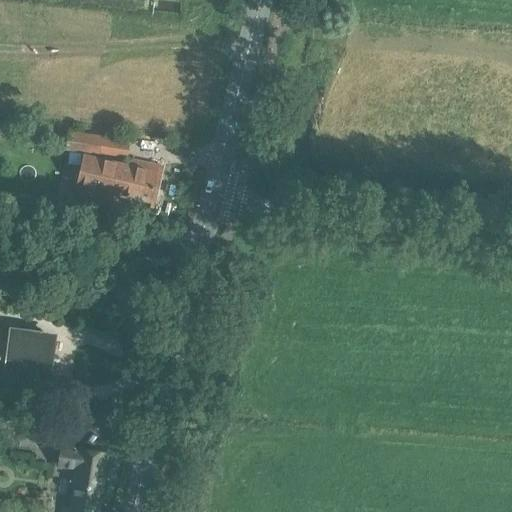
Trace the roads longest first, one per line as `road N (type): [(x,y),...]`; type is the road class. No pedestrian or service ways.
road 1 (unclassified): [(511,230),(216,208)]
road 2 (secondary): [(138,511),(203,251)]
road 3 (secondary): [(216,208),(270,0)]
road 4 (residential): [(203,251),(0,230)]
